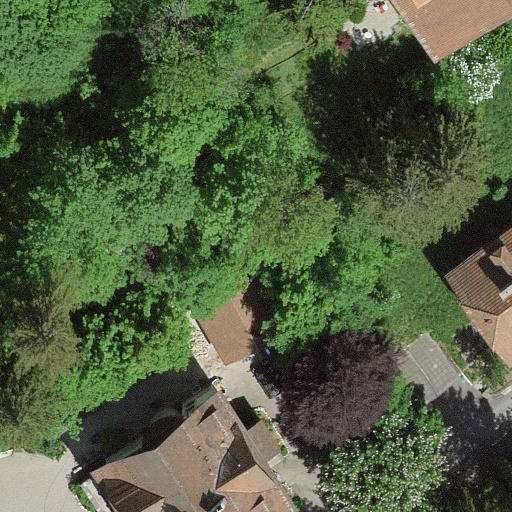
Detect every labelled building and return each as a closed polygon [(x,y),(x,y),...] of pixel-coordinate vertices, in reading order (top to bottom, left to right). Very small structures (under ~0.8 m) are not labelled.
[(417,0),(434,22),(430,24),(438,35),(449,26),(447,23),(478,0),(417,0)] [(511,223),(456,265),(511,338),(511,337),(511,223)] [(249,263),(198,293),(228,344),(279,315),(249,263)] [(426,332),(380,366),(413,410),(459,376),(426,332)] [(148,432),(105,459),(108,464),(80,482),(98,511),(276,511),(285,507),(287,509),(293,505),(289,499),(286,501),(254,452),(263,446),(271,441),(257,420),(241,430),(210,382),(183,400),(187,407),(181,411),(177,408),(168,407),(161,409),(155,413),(150,419),(148,425),(148,432)]
